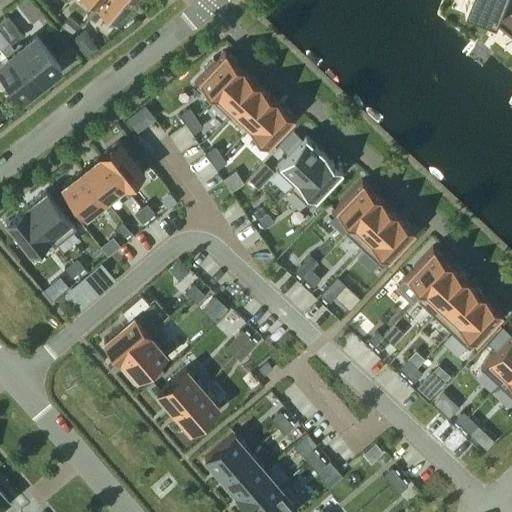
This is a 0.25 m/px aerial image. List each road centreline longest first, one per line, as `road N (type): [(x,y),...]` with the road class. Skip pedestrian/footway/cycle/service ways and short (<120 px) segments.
road 1 (residential): [(0,169),(215,0)]
road 2 (residential): [(128,511),(0,359)]
